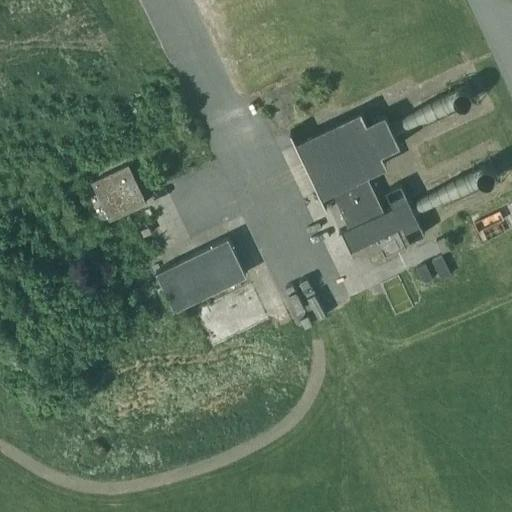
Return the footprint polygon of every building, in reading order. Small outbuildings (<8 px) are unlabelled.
[(426,236),(417,217),(402,185),(387,193),(394,208),(385,212),(367,174),(387,164),(381,151),(387,148),(389,153),(402,147),(384,109),(371,115),(373,119),(367,122),(361,109),(336,121),(331,110),(320,116),(325,126),(296,139),(323,195),(331,191),(349,229),(343,232),(343,231),(340,233),(350,253),(352,252),(403,228),(410,243),(426,236)] [(146,202),(141,191),(128,164),(92,182),(109,219),(146,202)] [(155,271),(174,310),(188,303),(188,302),(247,273),(229,236),(170,265),(169,264),(155,271)] [(443,258),(433,262),(442,281),(452,277),(443,258)] [(426,266),(418,270),(425,285),(433,281),(426,266)]
